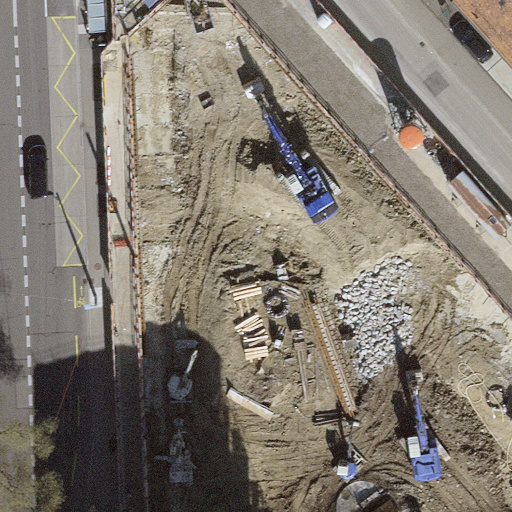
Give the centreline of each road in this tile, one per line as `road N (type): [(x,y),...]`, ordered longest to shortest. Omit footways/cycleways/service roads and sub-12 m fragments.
road 1 (tertiary): [(30,511),(15,0)]
road 2 (residential): [(337,0),(511,194)]
